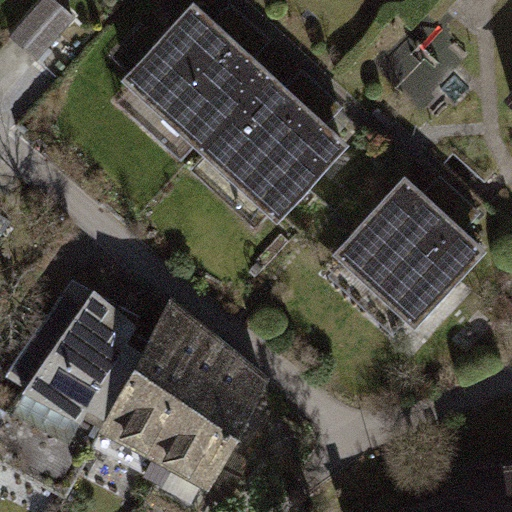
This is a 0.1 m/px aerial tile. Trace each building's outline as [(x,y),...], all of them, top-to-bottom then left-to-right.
[(60,0),(39,0),(11,33),(39,58),(77,14),(60,0)] [(202,0),(192,0),(125,72),(281,216),(354,138),(334,119),(347,105),(306,66),(291,82),(259,53),(271,39),(231,2),(219,15),(202,0)] [(511,76),(493,97),(511,114),(511,76)] [(337,248),(420,323),(491,244),(468,224),(482,209),(443,173),(430,188),(408,169),(337,248)] [(0,286),(24,249),(0,233),(0,286)] [(157,328),(94,293),(25,396),(101,433),(211,490),(272,385),(173,302),(157,328)] [(511,511),(511,447),(458,458),(464,491),(403,511),(511,511)]
